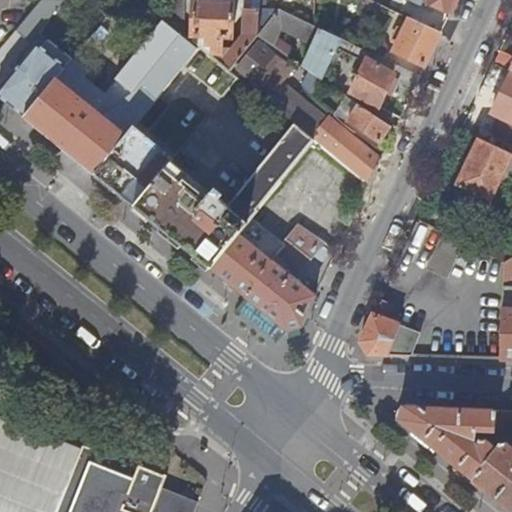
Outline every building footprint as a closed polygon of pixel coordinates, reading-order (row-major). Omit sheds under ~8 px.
[(44,0),(18,31),(31,41),(65,0),(44,0)] [(169,0),(169,18),(185,18),(186,0),(169,0)] [(366,0),(365,2),(365,8),(380,15),(383,7),(366,0)] [(397,0),(366,0),(383,7),(411,21),(418,8),(403,0),(400,0),(400,1),(397,0)] [(452,12),(457,0),(428,0),(429,2),(452,12)] [(213,47),(212,57),(230,72),(259,36),(260,11),(245,10),(243,35),(233,48),(225,47),(226,38),(234,38),(235,4),(196,2),(194,36),(208,37),(207,46),(213,47)] [(314,44),(303,67),(309,71),(323,80),(342,40),(315,27),(280,10),(259,36),(287,55),(290,50),(289,46),(277,39),(282,29),(314,44)] [(441,34),(411,21),(395,53),(425,67),(441,34)] [(197,49),(165,22),(118,81),(150,107),(197,49)] [(363,50),(370,53),(383,60),(389,49),(383,45),(364,34),(363,50)] [(266,101),(295,125),(313,140),(369,186),(380,161),(356,139),(353,142),(323,118),(322,119),(279,85),(275,90),(259,77),(275,55),(259,42),(239,70),(255,83),(252,86),(267,99),(266,101)] [(68,67),(39,43),(16,71),(6,84),(0,90),(0,97),(25,118),(57,79),(68,67)] [(414,91),(420,78),(383,60),(370,53),(354,86),(356,94),(379,107),(392,79),(414,91)] [(16,71),(10,67),(0,79),(6,84),(16,71)] [(127,137),(57,79),(25,118),(96,176),(127,137)] [(379,144),(390,128),(359,106),(349,122),(379,144)] [(135,208),(210,269),(256,212),(313,140),(295,125),(228,210),(218,202),(221,198),(215,192),(211,197),(172,165),(175,162),(174,160),(135,208)] [(96,176),(135,208),(174,160),(134,128),(127,137),(96,176)] [(511,155),(481,140),(460,185),(492,200),(511,157),(511,155)] [(292,241),(256,212),(210,269),(246,299),(248,300),(280,327),(286,331),(301,328),(316,298),(296,281),(315,258),(322,263),(327,258),(320,253),(328,243),(305,224),(292,241)] [(449,279),(466,244),(445,234),(429,269),(449,279)] [(511,249),(491,240),(485,253),(507,264),(511,260),(511,249)] [(511,288),(506,288),(503,360),(511,360),(511,288)] [(286,331),(248,300),(239,311),(246,317),(268,335),(274,340),(279,340),(286,331)] [(394,309),(381,302),(362,342),(369,355),(414,357),(422,333),(399,324),(389,321),(394,309)] [(400,319),(399,324),(422,333),(426,324),(409,316),(400,319)] [(511,447),(508,444),(501,444),(499,448),(489,440),(482,440),(480,444),(477,442),(478,433),(511,434),(511,411),(405,407),(400,421),(511,511),(511,447)] [(197,511),(200,506),(162,491),(165,482),(113,462),(111,467),(0,423),(0,511),(197,511)]
